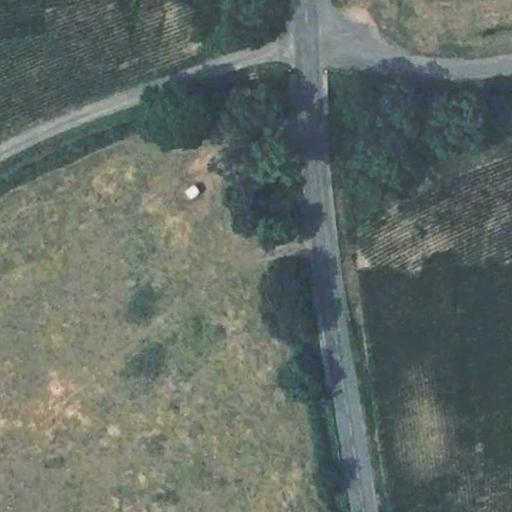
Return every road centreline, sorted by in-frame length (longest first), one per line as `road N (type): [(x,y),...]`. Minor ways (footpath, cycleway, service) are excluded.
road 1 (tertiary): [(305,46),(322,256),(363,511)]
road 2 (track): [(305,46),(81,118),(0,158)]
road 3 (unclassified): [(305,46),(419,67),(511,62)]
